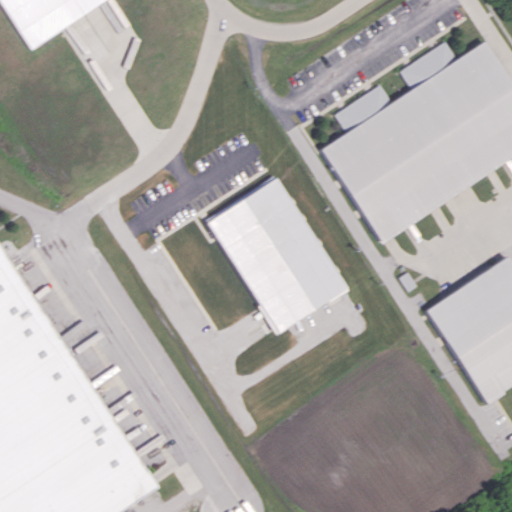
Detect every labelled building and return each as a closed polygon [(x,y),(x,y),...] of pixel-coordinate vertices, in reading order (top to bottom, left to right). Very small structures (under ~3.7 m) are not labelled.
[(0,0),(0,7),(23,47),(103,0),(0,0)] [(377,240),(511,150),(511,92),(479,42),(317,149),(377,240)] [(205,217),(270,332),(342,291),(276,176),(205,217)] [(511,381),(511,269),(504,257),(426,309),(486,399),(511,381)] [(0,511),(110,511),(149,487),(0,263),(0,511)]
